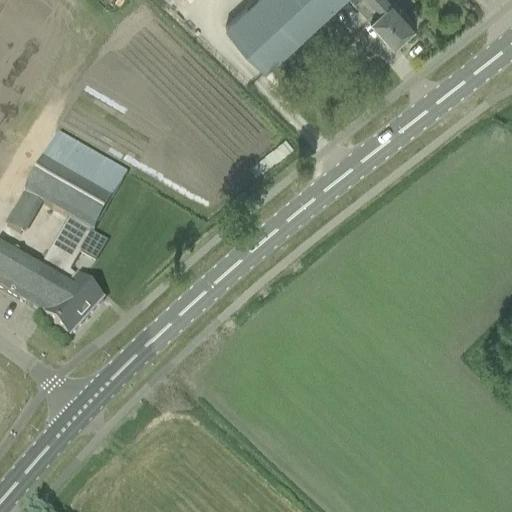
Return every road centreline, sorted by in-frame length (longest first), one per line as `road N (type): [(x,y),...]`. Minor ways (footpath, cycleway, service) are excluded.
road 1 (secondary): [(81,410),(208,286),(511,44)]
road 2 (secondary): [(0,500),(81,410)]
